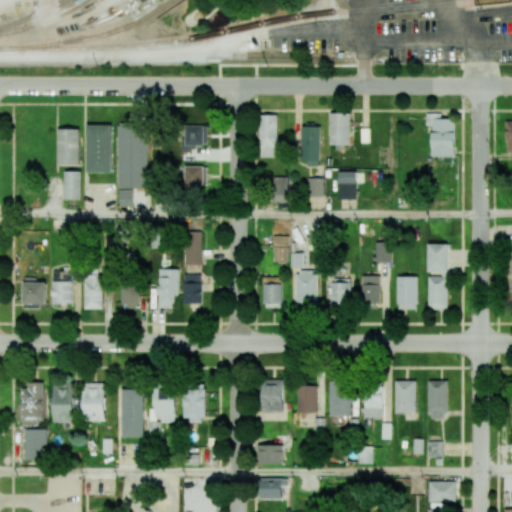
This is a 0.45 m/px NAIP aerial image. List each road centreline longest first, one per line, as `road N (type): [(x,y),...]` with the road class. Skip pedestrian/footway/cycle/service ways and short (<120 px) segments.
road 1 (residential): [(0,343),(511,341)]
road 2 (residential): [(0,85),(511,85)]
road 3 (residential): [(481,511),(480,86)]
road 4 (residential): [(239,511),(238,86)]
